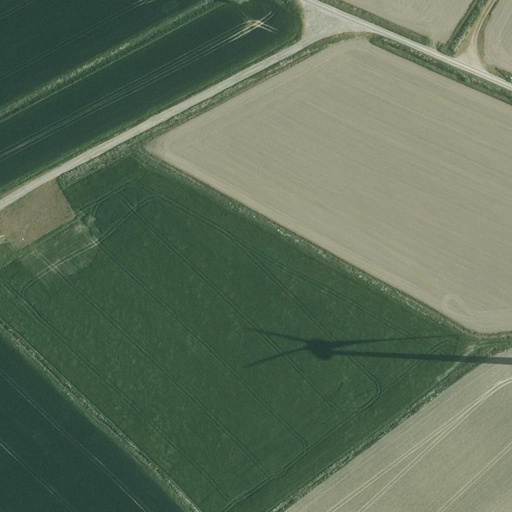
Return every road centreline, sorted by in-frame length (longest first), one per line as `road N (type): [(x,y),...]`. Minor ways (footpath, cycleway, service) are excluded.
road 1 (track): [(0,209),(86,156),(349,23)]
road 2 (track): [(511,85),(294,0)]
